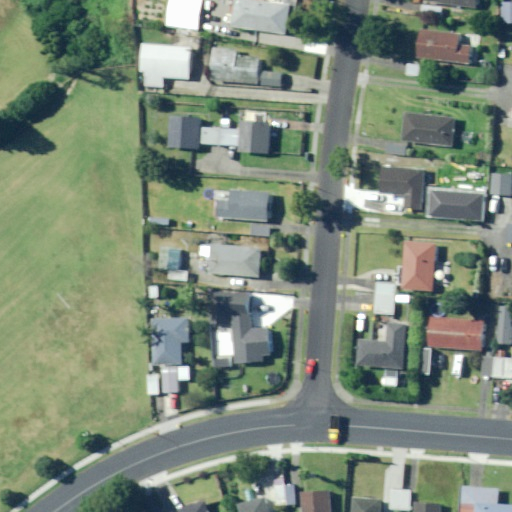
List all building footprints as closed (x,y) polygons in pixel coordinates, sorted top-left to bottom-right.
[(172,0),(169,24),(201,29),(204,0),(172,0)] [(286,0),(286,2),(270,0),(237,0),(237,3),(236,14),(231,13),(230,21),(235,22),(234,25),(289,33),(293,10),(297,10),(298,0),(286,0)] [(445,7),(425,4),(424,15),(444,18),(445,7)] [(464,44),(465,32),(425,27),(421,57),(443,59),(474,63),(477,45),(464,44)] [(192,78),(193,61),(194,46),(147,43),(145,71),(150,71),(148,86),(166,87),(166,77),(192,78)] [(262,83),(263,68),(264,56),(241,55),(241,47),(217,46),(216,62),(215,80),(262,83)] [(434,66),(412,63),(410,74),(432,76),(434,66)] [(284,86),(285,72),(266,71),(265,85),(284,86)] [(460,117),(409,111),(405,140),(456,146),(460,117)] [(224,128),(214,127),(204,126),(205,116),(174,114),(172,147),(203,149),(203,142),(211,143),(223,144),(224,128)] [(275,121),(250,119),(244,119),(243,129),(232,128),(224,128),(223,144),(242,145),(242,150),(273,152),(274,128),(275,121)] [(389,153),(408,155),(409,145),(390,143),(389,153)] [(429,168),(387,165),(385,194),(409,195),(408,208),(427,209),(429,168)] [(511,194),(511,173),(495,172),(493,193),(511,194)] [(222,218),(275,221),(277,193),(235,190),(234,201),(223,200),(222,218)] [(290,192),(281,191),(279,206),(288,207),(290,192)] [(385,213),(404,214),(405,203),(386,202),(385,213)] [(253,234),(273,235),(273,226),(254,225),(253,234)] [(411,240),(407,289),(439,291),(442,243),(411,240)] [(229,245),(208,244),(204,244),(204,251),(203,267),(207,272),(212,272),(232,273),(264,276),(264,273),(265,248),(229,245)] [(182,270),(185,252),(185,249),(164,247),(162,268),(173,269),(182,270)] [(191,280),(191,279),(192,272),(173,271),(172,279),(191,280)] [(399,304),(399,298),(400,284),(380,283),(380,291),(379,294),(378,313),(392,314),(398,314),(399,304)] [(152,286),(153,298),(161,298),(161,286),(152,286)] [(268,292),(267,291),(249,290),(248,299),(248,300),(268,302),(268,293),(268,292)] [(237,337),(239,363),(268,361),(267,355),(275,355),(273,327),(256,328),(255,315),(235,316),(236,327),(231,327),(231,337),(237,337)] [(158,365),(166,365),(187,364),(186,343),(194,342),(193,316),(159,318),(156,318),(158,365)] [(433,346),(487,351),(490,320),(436,316),(433,346)] [(407,369),(411,323),(392,322),(391,340),(376,339),(363,338),(362,365),(407,369)] [(511,357),(496,357),(496,352),(489,351),(489,355),(486,355),(484,376),(495,377),(511,378),(511,357)] [(166,392),(179,392),(182,392),(182,366),(166,367),(166,392)] [(151,374),(152,394),(162,394),(162,374),(151,374)] [(278,503),(298,503),(298,483),(288,483),(285,483),(277,483),(278,503)] [(480,485),(469,484),(463,483),(461,511),(511,511),(511,501),(500,501),(502,486),(480,485)] [(404,487),(402,487),(394,486),(392,507),(412,509),(414,488),(404,487)] [(335,511),(334,487),(304,489),(305,499),(305,511),(335,511)] [(243,511),(274,511),(270,494),(266,495),(240,502),(243,511)] [(384,511),(386,496),(357,494),(355,511),(384,511)] [(212,511),(208,498),(180,506),(181,511),(212,511)] [(444,511),(445,501),(418,499),(417,511),(444,511)]
